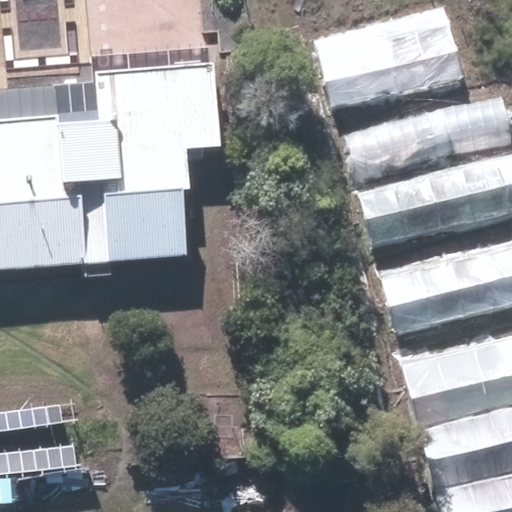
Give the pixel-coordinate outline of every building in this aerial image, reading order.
[(307,41),(328,117),(457,82),(436,6),(307,41)] [(0,271),(200,258),(197,192),(201,191),(199,151),(231,149),(225,64),(107,73),(110,121),(76,124),(75,112),(67,113),(65,90),(0,93),(0,271)] [(511,132),(503,97),(343,134),(354,182),(511,140),(511,132)] [(511,155),(346,197),(361,257),(511,219),(511,155)] [(511,242),(374,278),(390,344),(511,312),(511,242)] [(511,511),(511,337),(394,370),(432,511),(511,511)]
